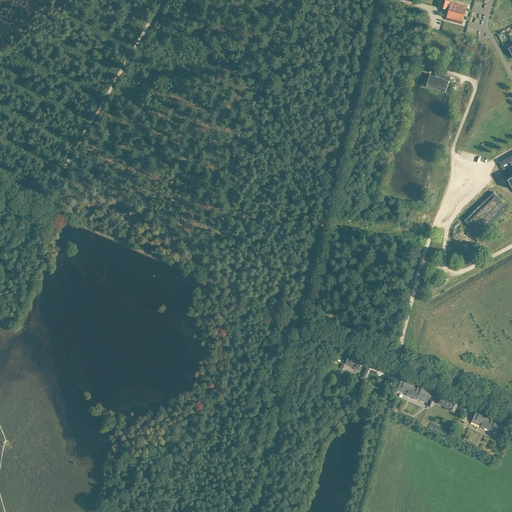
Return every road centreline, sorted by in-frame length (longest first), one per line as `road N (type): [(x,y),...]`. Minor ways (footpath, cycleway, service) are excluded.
road 1 (tertiary): [(300,317),(380,0)]
road 2 (unknown): [(206,280),(266,3),(280,0)]
road 3 (track): [(292,315),(39,207)]
road 4 (unclassified): [(511,409),(300,317)]
road 5 (track): [(397,361),(427,241),(477,187),(485,165)]
road 6 (unknown): [(283,313),(210,511)]
road 7 (tertiary): [(255,511),(300,317)]
road 8 (track): [(397,361),(358,511)]
